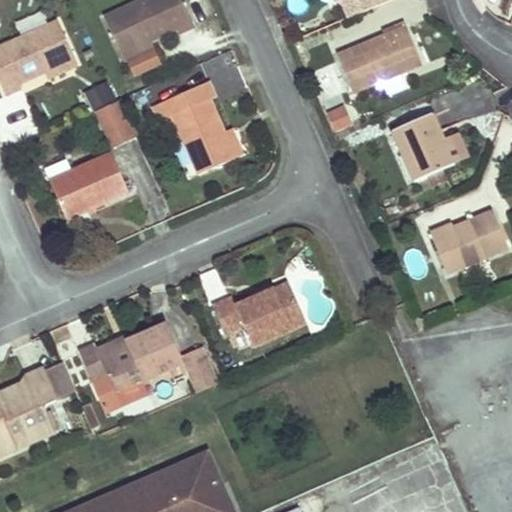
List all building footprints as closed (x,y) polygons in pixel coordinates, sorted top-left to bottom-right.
[(183,0),(140,0),(109,14),(125,51),(153,39),(178,29),(181,34),(195,28),(183,0)] [(344,0),(352,17),(391,0),(344,0)] [(63,19),(0,47),(0,71),(10,95),(27,88),(24,83),(51,72),(81,58),(63,19)] [(386,36),(339,56),(355,93),(424,64),(406,23),(384,32),(386,36)] [(153,39),(125,51),(128,59),(158,47),(153,39)] [(81,58),(51,72),(54,79),(84,66),(81,58)] [(211,82),(153,108),(160,123),(174,117),(201,175),(238,159),(226,132),(212,100),(218,97),(211,82)] [(106,84),(85,93),(92,110),(113,100),(106,84)] [(123,100),(100,110),(117,147),(139,137),(123,100)] [(329,114),(335,133),(352,128),(346,109),(329,114)] [(434,114),(393,132),(414,181),(455,164),(445,141),(434,114)] [(233,130),(226,132),(238,159),(244,156),(233,130)] [(451,138),(445,141),(455,164),(461,162),(451,138)] [(131,194),(113,152),(71,170),(67,159),(45,169),(50,179),(69,222),(131,194)] [(453,224),(432,232),(450,275),(511,251),(494,210),(454,226),(453,224)] [(234,298),(214,307),(225,335),(246,326),(255,347),(308,324),(290,283),(237,305),(234,298)] [(174,369),(188,362),(188,361),(171,324),(157,330),(174,369)] [(126,343),(124,338),(111,344),(114,350),(101,356),(98,349),(96,346),(81,352),(106,412),(150,393),(145,381),(172,369),(174,369),(157,330),(155,331),(128,342),(126,343)] [(114,350),(111,344),(98,349),(101,356),(114,350)] [(206,353),(188,361),(188,362),(202,393),(219,385),(206,353)] [(77,392),(63,360),(43,368),(58,401),(77,392)] [(0,456),(16,450),(12,441),(28,435),(32,443),(54,434),(46,414),(43,407),(58,401),(43,368),(25,375),(23,382),(0,391),(0,393),(5,407),(0,409),(0,456)] [(91,406),(84,409),(93,431),(101,428),(91,406)] [(53,411),(46,414),(54,434),(61,431),(53,411)] [(87,431),(66,440),(70,447),(90,439),(87,431)] [(28,435),(12,441),(16,450),(32,443),(28,435)] [(80,511),(232,511),(209,457),(80,511)]
